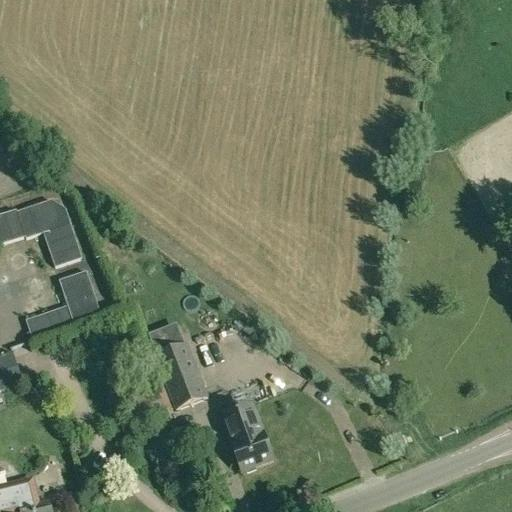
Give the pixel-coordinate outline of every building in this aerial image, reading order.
[(83,261),(66,212),(52,203),(17,215),(17,213),(0,217),(0,394),(24,386),(13,354),(0,358),(0,247),(25,239),(26,241),(43,235),(56,270),(83,261)] [(102,321),(87,274),(59,283),(68,309),(26,323),(33,344),(102,321)] [(176,412),(208,400),(187,348),(156,360),(176,412)] [(164,410),(157,390),(128,401),(136,421),(164,410)] [(258,424),(260,423),(254,406),(220,418),(227,435),(242,475),(275,463),(264,434),(262,434),(258,424)] [(51,511),(50,503),(38,506),(32,482),(0,490),(0,511),(51,511)]
